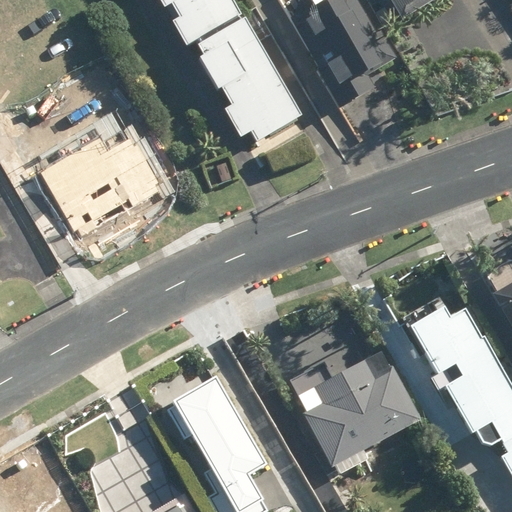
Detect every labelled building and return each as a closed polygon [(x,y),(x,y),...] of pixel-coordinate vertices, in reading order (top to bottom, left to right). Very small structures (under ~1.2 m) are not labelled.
[(165,0),(191,46),(199,41),(208,58),(201,62),(243,138),(257,130),(263,141),(305,117),(238,0),(165,0)] [(288,0),(344,110),(379,92),(372,79),(401,64),(368,0),(288,0)] [(397,0),(409,20),(445,0),(397,0)] [(40,169),(79,238),(160,193),(130,140),(108,153),(98,136),(40,169)] [(511,283),(501,289),(511,309),(511,283)] [(446,295),(408,317),(469,436),(483,429),(490,444),(503,437),(511,454),(511,373),(474,305),(457,315),(446,295)] [(390,346),(303,394),(346,474),(375,458),(369,448),(428,416),(390,346)] [(229,376),(169,409),(185,438),(195,433),(214,469),(206,474),(227,511),(268,511),(269,511),(264,502),(272,497),(259,473),(277,463),(229,376)] [(190,511),(184,501),(163,511),(190,511)]
